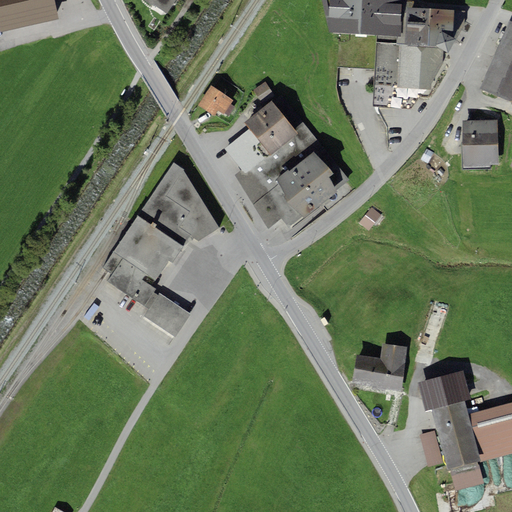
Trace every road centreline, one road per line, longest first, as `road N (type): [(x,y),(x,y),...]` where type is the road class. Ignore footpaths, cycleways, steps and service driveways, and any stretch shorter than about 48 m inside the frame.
road 1 (residential): [(265,264),(331,222),(419,137),(498,0)]
road 2 (unclassified): [(85,511),(140,412),(253,245)]
road 3 (tertiary): [(411,511),(265,264)]
road 4 (tertiary): [(253,245),(108,0)]
